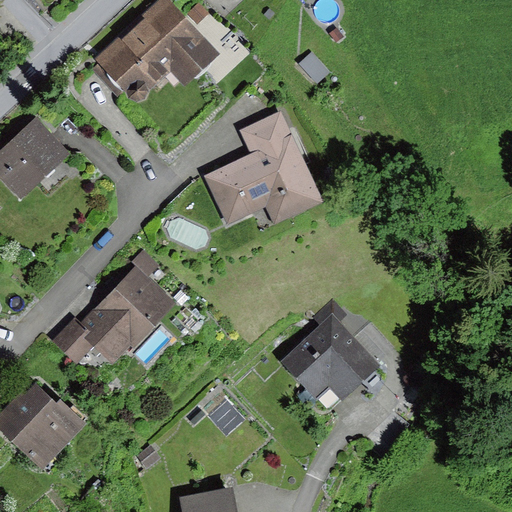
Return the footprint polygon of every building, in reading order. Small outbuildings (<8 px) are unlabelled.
[(169,0),(159,0),(93,63),(131,103),(138,104),(148,101),(149,93),(169,74),(187,92),(223,57),(169,0)] [(199,3),(188,13),(198,24),(209,13),(199,3)] [(338,28),(330,34),(337,42),(345,36),(338,28)] [(312,55),(300,66),(319,86),(331,75),(312,55)] [(261,158),(222,175),(243,222),(284,204),(291,219),(337,198),(297,109),(249,130),(261,158)] [(48,125),(0,165),(0,167),(29,202),(78,161),(48,125)] [(144,251),(133,264),(149,278),(160,266),(144,251)] [(172,302),(135,268),(83,326),(74,319),(53,343),(78,366),(94,349),(114,366),(172,302)] [(390,368),(336,312),(287,360),(322,396),(335,384),(354,403),(390,368)] [(33,384),(0,419),(0,430),(42,470),(85,423),(62,402),(58,407),(33,384)] [(151,446),(137,456),(147,469),(161,459),(151,446)] [(238,511),(234,488),(180,498),(182,511),(238,511)]
